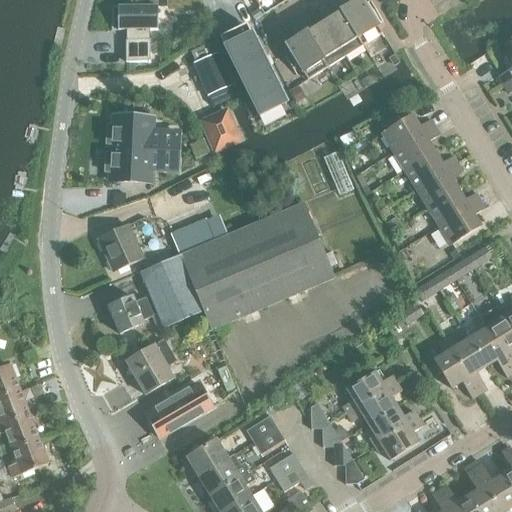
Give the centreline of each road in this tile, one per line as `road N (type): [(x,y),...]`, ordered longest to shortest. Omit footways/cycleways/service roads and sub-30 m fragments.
road 1 (unclassified): [(105,499),(104,453),(59,341),(47,238),(67,78),(87,0)]
road 2 (residential): [(511,197),(413,30),(411,0)]
road 3 (residential): [(361,511),(511,419)]
